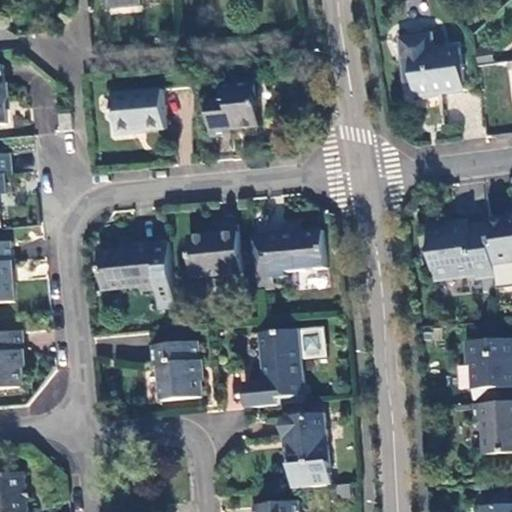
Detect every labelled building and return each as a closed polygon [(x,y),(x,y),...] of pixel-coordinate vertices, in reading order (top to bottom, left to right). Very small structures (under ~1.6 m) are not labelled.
[(421,103),(468,96),(463,56),(439,58),(436,43),(404,46),(410,89),(419,88),(421,103)] [(6,87),(3,68),(0,67),(0,127),(9,127),(8,104),(9,97),(8,86),(6,87)] [(263,128),(258,85),(225,88),(225,101),(211,104),(214,138),(235,136),(234,124),(238,124),(239,131),(263,128)] [(164,90),(114,95),(118,134),(168,129),(164,90)] [(70,119),(58,120),(59,136),(71,134),(70,119)] [(9,156),(0,156),(0,216),(2,216),(0,199),(0,177),(8,177),(11,176),(9,156)] [(8,177),(0,177),(0,196),(10,196),(8,177)] [(511,223),(493,226),(494,231),(499,271),(511,268),(511,223)] [(245,271),(239,224),(222,226),(223,233),(191,235),(195,276),(245,271)] [(475,226),(458,228),(459,235),(475,233),(475,226)] [(481,284),(501,281),(499,271),(494,231),(475,233),(459,235),(458,228),(433,232),(440,286),(480,281),(481,284)] [(271,233),(256,235),(261,289),(276,287),(275,278),(291,276),(290,272),(329,268),(326,230),(287,233),(287,229),(270,231),(271,233)] [(170,241),(155,242),(140,244),(141,248),(103,252),(107,290),(143,286),(144,290),(159,289),(161,306),(176,304),(170,241)] [(0,303),(16,302),(12,265),(15,264),(13,243),(0,244),(0,303)] [(248,409),(257,408),(308,403),(300,332),(263,335),(268,383),(246,385),(248,409)] [(22,333),(0,334),(0,390),(24,388),(21,353),(25,353),(22,333)] [(204,399),(197,344),(154,347),(156,369),(160,369),(165,403),(204,399)] [(511,392),(511,344),(471,346),(472,369),(476,369),(478,394),(511,392)] [(511,406),(479,408),(480,426),(486,426),(489,458),(511,457),(511,406)] [(327,415),(286,418),(288,439),(290,438),(293,468),(294,468),(296,489),(334,485),(327,415)] [(30,511),(27,475),(0,476),(0,511),(30,511)] [(302,511),(301,501),(259,505),(259,511),(302,511)]
